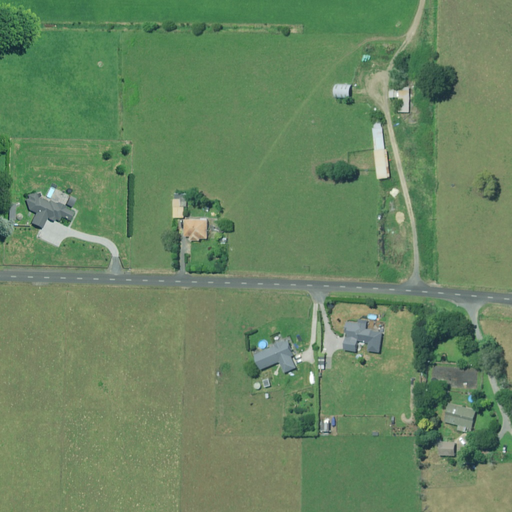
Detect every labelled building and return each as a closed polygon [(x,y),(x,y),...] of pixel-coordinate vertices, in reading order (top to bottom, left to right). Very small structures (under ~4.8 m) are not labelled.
[(352,98),(353,86),(337,85),(337,98),(352,98)] [(410,113),(411,95),(401,95),(400,113),(410,113)] [(386,149),(382,121),(375,122),(376,129),(374,129),(380,180),(392,178),(388,149),(386,149)] [(42,229),(48,218),(55,222),(56,220),(59,222),(61,217),(70,221),(74,213),(49,200),(48,202),(30,192),(26,201),(27,209),(36,214),(31,223),(42,229)] [(175,218),(186,218),(186,207),(189,207),(190,195),(176,195),(175,218)] [(209,239),(210,220),(187,220),(186,237),(192,237),(192,241),(202,241),(202,239),(209,239)] [(407,229),(391,229),(391,271),(407,271),(407,229)] [(367,324),(348,322),(347,328),(351,328),(349,338),(348,338),(346,354),(353,355),(353,352),(358,353),(360,342),(379,344),(381,331),(367,330),(367,324)] [(295,356),(289,340),(275,346),(276,348),(256,355),(262,370),(282,363),(286,374),(298,369),(293,357),(295,356)] [(478,411),(451,404),(446,422),(460,426),(459,431),(467,433),(469,428),(474,429),(478,411)] [(458,443),(442,442),(442,455),(457,456),(458,443)]
